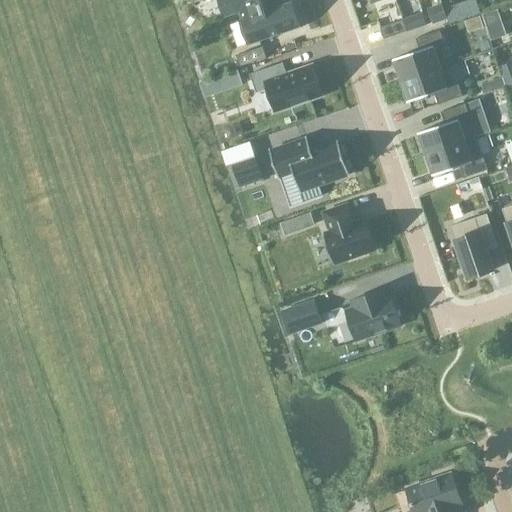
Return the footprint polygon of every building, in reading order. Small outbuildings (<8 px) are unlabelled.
[(270,0),(233,0),(249,46),(299,29),(290,2),(273,8),(270,0)] [(441,5),(427,10),(432,26),(447,21),(441,5)] [(422,14),(402,21),(406,32),(426,25),(422,14)] [(479,17),(464,22),(468,34),(483,28),(479,17)] [(402,21),(380,28),(384,40),(406,32),(402,21)] [(400,81),(440,68),(433,48),(443,44),(439,31),(415,39),(419,51),(392,60),(400,81)] [(240,67),(266,58),(262,47),(236,56),(240,67)] [(312,66),(286,75),(282,64),(249,75),(256,94),(267,90),(275,113),(322,96),(312,66)] [(440,68),(400,81),(407,103),(434,94),(438,105),(462,97),(457,84),(454,86),(447,65),(440,68)] [(418,133),(425,155),(476,137),(465,105),(441,113),(445,124),(418,133)] [(476,137),(425,155),(433,177),(459,167),(463,179),(487,170),(476,137)] [(338,142),(311,151),(307,139),(269,152),(278,178),(289,210),(322,199),(318,186),(349,175),(338,142)] [(255,157),(232,165),(239,187),(263,179),(255,157)] [(347,205),(323,214),(330,233),(325,235),(335,263),(349,258),(349,261),(365,255),(364,253),(375,249),(365,221),(352,226),(351,221),(352,220),(347,205)] [(511,206),(502,210),(511,239),(511,206)] [(495,241),(486,215),(450,227),(468,280),(493,271),(486,252),(484,245),(495,241)] [(353,308),(345,311),(355,342),(401,326),(390,296),(383,298),(381,291),(351,301),(353,308)] [(314,300),(289,309),(295,324),(319,316),(314,300)] [(400,467),(403,481),(448,472),(445,458),(400,467)] [(452,511),(451,508),(461,504),(451,475),(406,490),(413,511),(452,511)]
